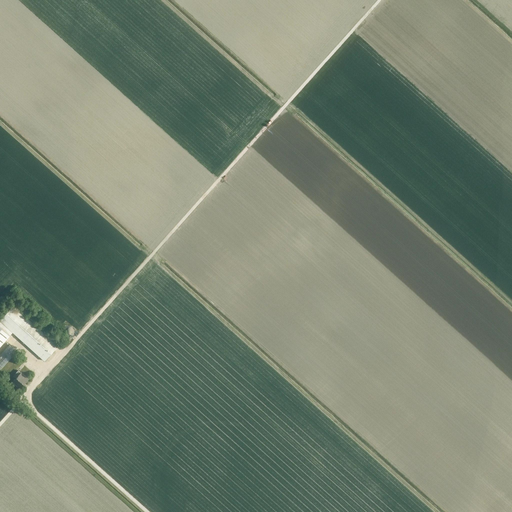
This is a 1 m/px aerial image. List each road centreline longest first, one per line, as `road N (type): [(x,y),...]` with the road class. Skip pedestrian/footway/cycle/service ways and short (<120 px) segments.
road 1 (track): [(0,424),(379,0)]
road 2 (track): [(147,511),(22,399)]
